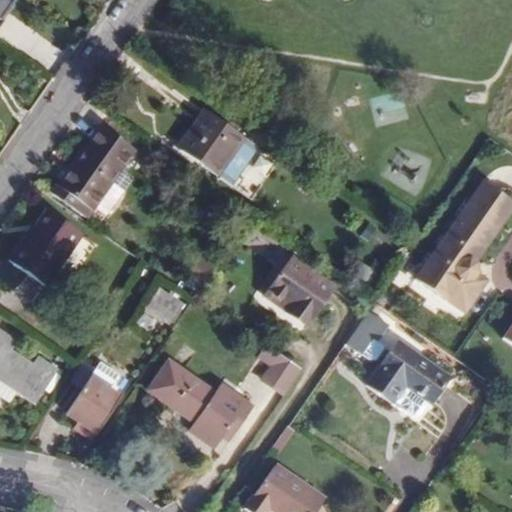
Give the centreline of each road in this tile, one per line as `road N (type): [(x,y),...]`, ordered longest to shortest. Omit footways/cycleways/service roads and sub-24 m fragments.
road 1 (residential): [(0,192),(134,0)]
road 2 (residential): [(118,511),(0,474)]
